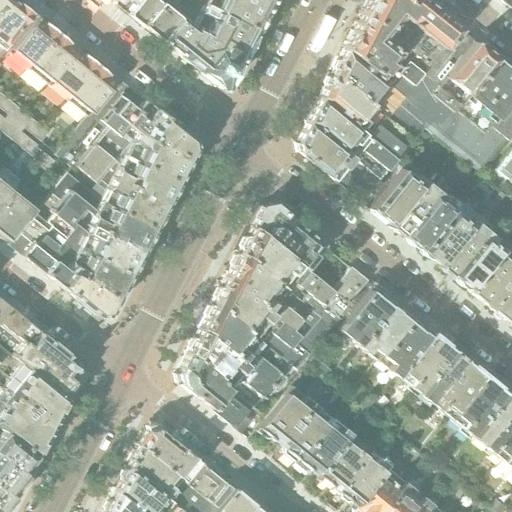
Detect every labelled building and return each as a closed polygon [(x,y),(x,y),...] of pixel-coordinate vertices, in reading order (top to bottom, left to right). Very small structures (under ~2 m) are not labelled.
[(9,0),(6,0),(0,8),(0,48),(28,14),(30,11),(19,2),(15,3),(14,4),(9,0)] [(105,0),(124,15),(135,0),(105,0)] [(222,84),(249,32),(197,4),(185,26),(154,0),(135,0),(124,15),(211,86),(222,84)] [(249,32),(265,0),(196,0),(198,2),(197,4),(249,32)] [(509,136),(511,132),(511,74),(420,0),(364,0),(340,48),(327,73),(315,96),(392,158),(397,162),(423,131),(477,175),(509,136)] [(26,66),(55,31),(44,23),(40,23),(32,17),(6,50),(26,66)] [(26,66),(46,82),(72,50),(65,44),(65,39),(55,31),(26,66)] [(65,98),(94,63),(83,54),(79,55),(72,50),(46,82),(65,98)] [(94,63),(65,98),(85,113),(94,102),(111,81),(104,75),(104,71),(94,63)] [(131,130),(150,109),(113,78),(111,81),(94,102),(131,130)] [(0,110),(3,113),(10,104),(2,97),(0,95),(0,110)] [(315,96),(302,121),(348,158),(363,170),(375,179),(384,167),(394,175),(399,169),(400,168),(394,163),(393,164),(389,161),(392,158),(315,96)] [(184,157),(131,130),(94,102),(85,113),(78,122),(120,154),(172,181),(184,157)] [(6,115),(3,118),(11,125),(21,112),(10,104),(3,113),(6,115)] [(131,130),(184,157),(188,149),(186,138),(171,125),(150,109),(131,130)] [(22,128),(25,131),(33,122),(21,112),(11,125),(19,131),(22,128)] [(0,116),(0,132),(3,135),(11,125),(3,118),(3,119),(0,117),(0,116)] [(294,152),(329,181),(348,158),(302,121),(292,142),(294,152)] [(33,122),(25,131),(38,142),(46,133),(41,128),(33,122)] [(160,204),(172,181),(120,154),(78,122),(62,142),(109,177),(160,204)] [(15,145),(22,135),(19,132),(19,131),(11,125),(3,135),(15,145)] [(511,132),(509,136),(511,138),(511,148),(494,171),(505,181),(511,171),(511,132)] [(35,145),(22,135),(15,145),(28,155),(35,145)] [(148,226),(160,204),(109,177),(62,142),(51,155),(68,169),(71,166),(102,191),(98,199),(100,200),(148,226)] [(55,164),(42,153),(34,162),(47,174),(55,164)] [(415,211),(432,190),(413,174),(410,178),(399,169),(394,175),(384,188),(366,209),(368,210),(368,211),(370,215),(374,218),(379,219),(386,226),(405,203),(415,211)] [(366,209),(384,188),(375,179),(363,170),(354,182),(362,188),(352,200),(365,211),(368,210),(366,209)] [(136,250),(148,226),(100,200),(98,199),(97,200),(63,173),(48,193),(57,201),(88,225),(136,250)] [(0,202),(11,188),(0,178),(0,202)] [(511,186),(504,180),(496,189),(504,195),(511,186)] [(11,188),(0,202),(0,240),(2,240),(3,241),(30,208),(32,205),(11,188)] [(411,248),(415,249),(449,210),(439,201),(442,198),(432,190),(415,211),(405,203),(385,227),(396,236),(397,234),(405,241),(407,245),(411,248)] [(489,212),(502,196),(497,192),(493,197),(491,196),(482,206),(489,212)] [(124,273),(136,250),(88,225),(57,201),(47,212),(49,214),(42,222),(47,227),(75,248),(124,273)] [(248,225),(301,267),(318,246),(268,205),(257,207),(248,225)] [(445,276),(447,275),(464,252),(456,244),(473,223),(463,214),(459,218),(449,210),(415,249),(417,251),(420,256),(423,259),(428,260),(436,266),(435,267),(445,276)] [(466,290),(501,248),(507,240),(496,231),(491,238),(473,223),(456,244),(464,252),(447,275),(454,280),(456,285),(460,288),(465,290),(466,290)] [(248,225),(235,250),(282,288),(301,303),(301,302),(304,303),(313,310),(310,313),(315,317),(298,338),(310,348),(363,282),(347,269),(337,281),(329,291),(319,283),(301,267),(248,225)] [(112,296),(124,273),(75,248),(47,227),(42,234),(32,247),(63,270),(112,296)] [(102,314),(112,296),(63,270),(32,247),(28,244),(18,256),(92,317),(102,314)] [(465,292),(484,307),(511,272),(511,256),(501,248),(466,290),(465,292)] [(264,309),(269,314),(289,330),(298,338),(315,317),(310,313),(299,304),(301,303),(282,288),(235,250),(221,276),(264,309)] [(511,272),(484,307),(502,322),(511,310),(511,272)] [(327,273),(319,283),(329,291),(337,281),(327,273)] [(292,370),(310,348),(298,338),(289,330),(269,314),(264,309),(221,276),(208,301),(292,370)] [(353,344),(385,305),(378,300),(379,295),(369,287),(334,329),(353,344)] [(274,392),(292,370),(208,301),(195,326),(270,387),(269,388),(274,392)] [(0,333),(14,345),(6,355),(59,398),(68,381),(71,371),(69,360),(48,343),(22,322),(0,303),(0,333)] [(372,360),(407,317),(398,310),(393,312),(385,305),(353,344),(372,360)] [(511,330),(511,310),(502,322),(511,330)] [(372,360),(392,376),(424,337),(417,332),(418,326),(407,317),(372,360)] [(270,387),(195,326),(182,352),(226,387),(251,408),(259,399),(260,399),(269,388),(270,387)] [(401,388),(410,395),(429,371),(439,379),(456,357),(427,333),(424,337),(392,376),(404,385),(401,388)] [(59,398),(6,355),(0,350),(0,391),(44,427),(59,398)] [(219,395),(226,387),(182,352),(172,372),(174,383),(238,435),(248,422),(241,416),(242,415),(235,409),(237,407),(224,396),(222,398),(219,395)] [(445,419),(480,376),(456,357),(439,379),(429,371),(410,395),(428,410),(431,407),(445,419)] [(312,397),(324,381),(318,375),(304,391),(312,397)] [(491,421),(508,399),(480,376),(445,419),(454,426),(452,429),(464,439),(484,415),(491,421)] [(274,444),(306,403),(287,387),(252,430),(263,439),(268,438),(274,444)] [(30,455),(44,427),(0,391),(0,431),(2,433),(30,455)] [(486,451),(498,461),(511,442),(511,402),(508,399),(491,421),(484,415),(464,439),(483,454),(486,451)] [(280,454),(291,462),(326,419),(306,403),(274,444),(281,449),(280,454)] [(396,433),(409,417),(408,416),(414,409),(407,403),(392,422),(396,425),(392,430),(396,433)] [(313,475),(345,434),(326,419),(291,462),(301,471),(306,470),(313,475)] [(377,435),(384,426),(379,422),(372,430),(377,435)] [(212,507),(228,489),(153,428),(142,430),(134,444),(178,479),(212,507)] [(29,457),(30,455),(2,433),(0,435),(0,457),(17,471),(28,457),(29,457)] [(325,485),(331,490),(364,450),(345,434),(313,475),(313,480),(320,486),(325,485)] [(511,442),(498,461),(508,469),(505,472),(511,477),(511,442)] [(170,488),(178,479),(134,444),(123,467),(179,511),(192,511),(197,506),(181,493),(173,491),(170,488)] [(454,459),(461,451),(458,448),(451,456),(454,459)] [(364,450),(331,490),(332,491),(333,496),(339,501),(344,501),(351,506),(381,468),(383,466),(364,450)] [(16,472),(17,471),(0,457),(0,486),(7,492),(17,479),(16,472)] [(442,474),(451,463),(443,457),(434,467),(442,474)] [(179,511),(123,467),(111,489),(139,511),(179,511)] [(377,511),(400,483),(381,468),(351,506),(348,509),(351,511),(377,511)] [(407,511),(419,498),(400,483),(377,511),(407,511)] [(139,511),(111,489),(99,511),(139,511)] [(242,511),(248,505),(228,489),(212,507),(208,511),(242,511)] [(436,511),(419,498),(407,511),(436,511)] [(489,511),(500,511),(503,510),(495,503),(488,511),(489,511)]
